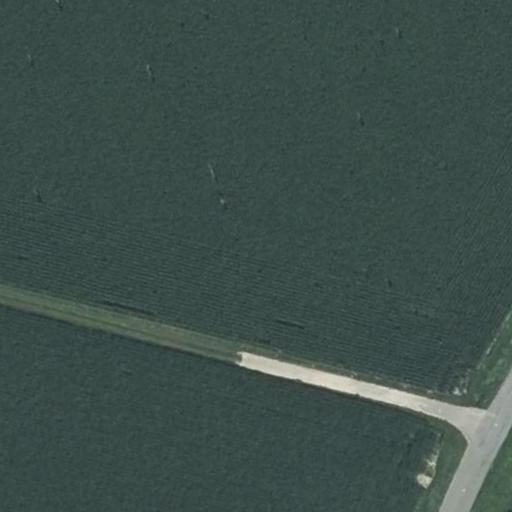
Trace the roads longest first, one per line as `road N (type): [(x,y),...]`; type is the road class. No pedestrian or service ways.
road 1 (track): [(0,301),(494,427)]
road 2 (tertiary): [(454,511),(511,396)]
